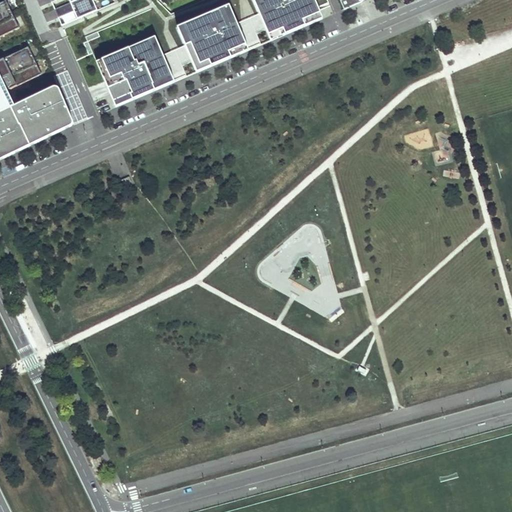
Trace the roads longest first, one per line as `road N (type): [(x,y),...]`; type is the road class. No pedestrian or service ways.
road 1 (unclassified): [(434,0),(0,187)]
road 2 (unclassified): [(511,405),(114,511)]
road 3 (secondary): [(103,511),(0,298)]
